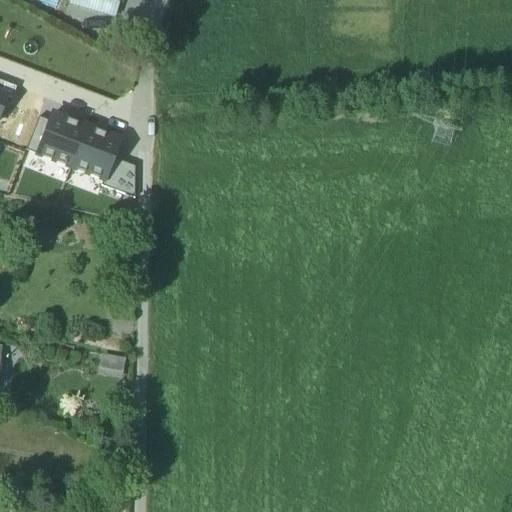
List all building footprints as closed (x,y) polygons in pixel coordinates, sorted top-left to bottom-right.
[(0,83),(0,95),(6,98),(12,100),(16,89),(0,83)] [(71,170),(86,129),(53,116),(50,124),(37,157),(71,170)] [(26,153),(37,157),(50,124),(38,119),(26,153)] [(119,142),(86,129),(71,170),(103,182),(104,182),(112,161),(119,142)] [(101,188),(134,201),(135,169),(112,161),(104,182),(103,182),(101,188)] [(122,363),(102,360),(100,375),(119,379),(122,363)]
